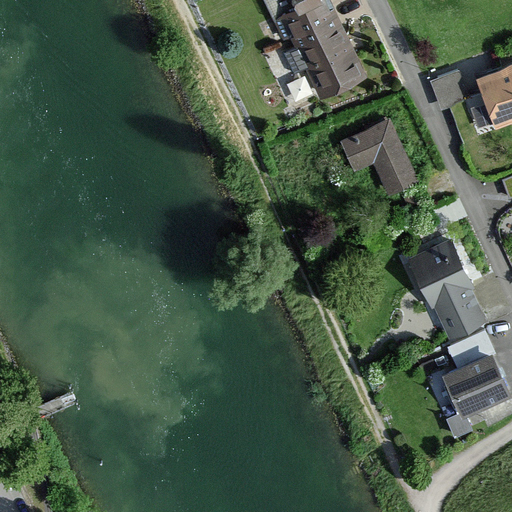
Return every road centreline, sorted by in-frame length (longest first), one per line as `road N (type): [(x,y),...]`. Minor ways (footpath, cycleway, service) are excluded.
road 1 (track): [(176,0),(416,499)]
road 2 (residential): [(374,0),(511,287)]
